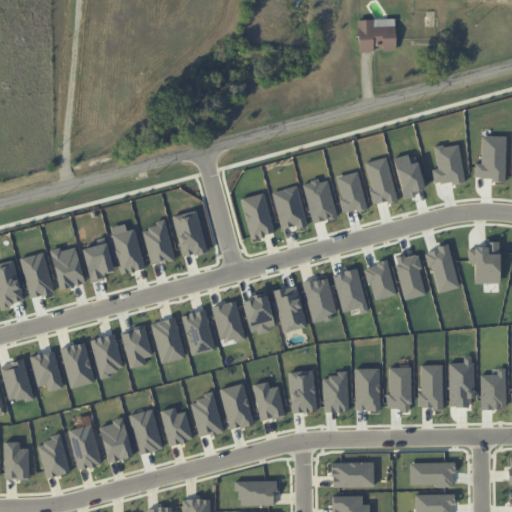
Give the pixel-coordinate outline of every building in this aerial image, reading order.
[(357,20),(358,52),(377,52),(377,51),(395,50),(394,18),(357,20)] [(111,235),(121,274),(145,268),(135,229),(111,235)] [(279,386),(269,388),(268,382),(254,384),(259,420),(284,416),(279,386)] [(252,425),(245,383),(221,388),(227,429),(252,425)] [(198,438),(222,432),(214,394),(190,400),(198,438)] [(160,411),(169,446),(193,439),(185,411),(177,413),(175,407),(160,411)] [(109,463),(133,456),(123,419),(99,425),(109,463)] [(102,464),(91,424),(67,430),(78,470),(102,464)] [(70,472),(60,436),(37,443),(46,478),(70,472)] [(28,448),(20,449),(19,441),(4,442),(5,479),(29,478),(28,448)] [(331,463),(332,487),(374,486),(373,462),(331,463)] [(276,505),(275,481),(237,482),(237,506),(276,505)] [(369,511),(369,504),(363,504),(362,495),(332,496),(332,511),(369,511)] [(209,511),(210,499),(184,499),(184,511),(209,511)]
